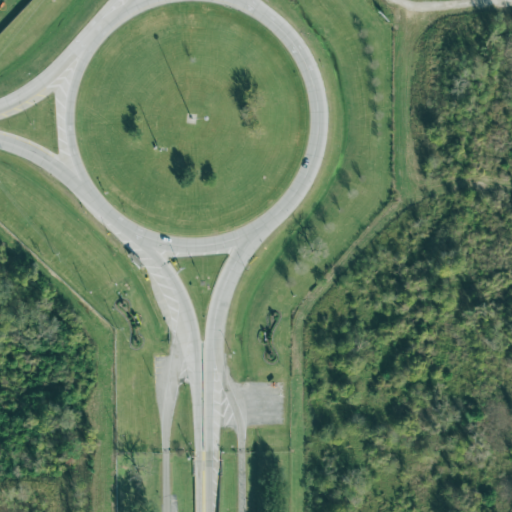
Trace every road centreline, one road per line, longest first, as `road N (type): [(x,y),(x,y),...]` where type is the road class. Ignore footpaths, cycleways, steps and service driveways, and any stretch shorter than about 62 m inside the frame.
road 1 (primary): [(105,213),(174,283),(205,464)]
road 2 (primary): [(105,213),(142,236),(185,246),(222,242),(268,219)]
road 3 (primary): [(268,219),(304,176),(313,150),(315,94),(306,67)]
road 4 (primary): [(87,47),(64,108),(72,165),(86,191)]
road 5 (primary): [(250,7),(232,0),(135,5),(114,18)]
road 6 (primary): [(212,345),(224,282),(268,219)]
